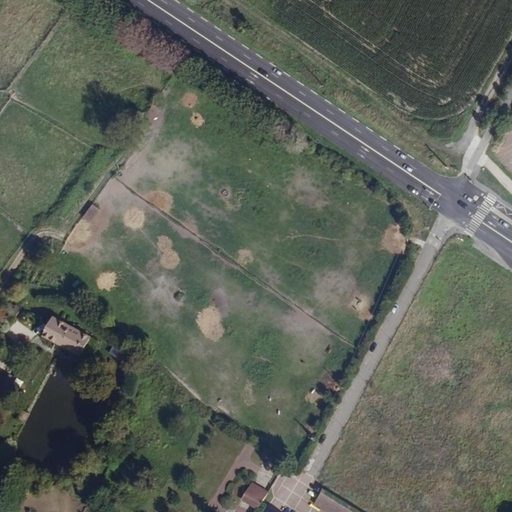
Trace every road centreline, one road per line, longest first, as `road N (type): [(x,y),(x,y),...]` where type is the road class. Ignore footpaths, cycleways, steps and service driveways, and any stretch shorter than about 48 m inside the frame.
road 1 (primary): [(150,0),(452,201)]
road 2 (residential): [(273,511),(303,488),(452,201)]
